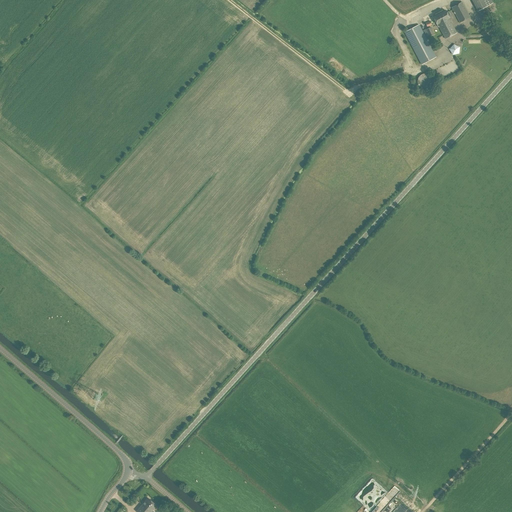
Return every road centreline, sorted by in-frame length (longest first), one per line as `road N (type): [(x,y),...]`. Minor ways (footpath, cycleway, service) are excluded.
road 1 (unclassified): [(147,476),(511,73)]
road 2 (unclassified): [(127,468),(122,455),(0,348)]
